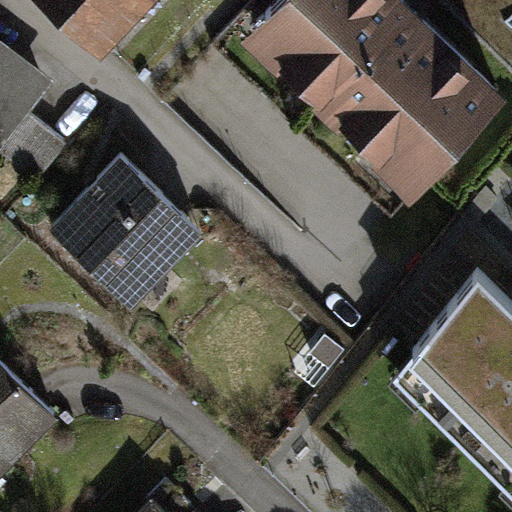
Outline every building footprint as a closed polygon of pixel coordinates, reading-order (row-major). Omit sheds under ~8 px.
[(151,0),(42,0),(101,54),(151,0)] [(511,90),(416,0),(280,0),(249,33),(417,190),(511,90)] [(511,0),(446,0),(511,64),(511,0)] [(0,154),(37,183),(69,142),(29,112),(52,81),(0,41),(0,154)] [(204,231),(122,154),(54,227),(136,304),(204,231)] [(511,298),(483,270),(397,374),(511,486),(511,298)] [(0,478),(60,415),(0,358),(0,478)] [(171,511),(153,495),(137,511),(171,511)]
